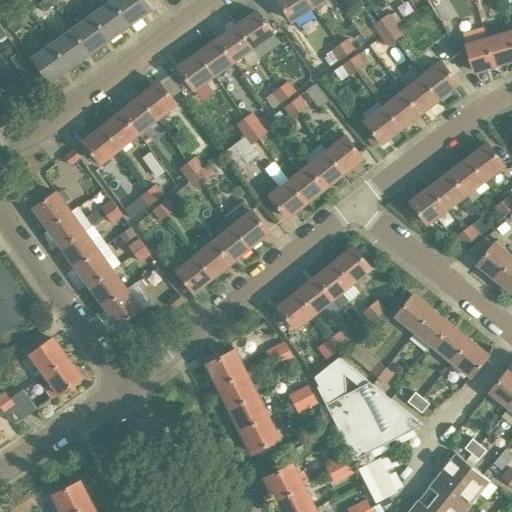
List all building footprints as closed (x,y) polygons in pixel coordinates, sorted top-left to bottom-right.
[(53,0),(43,0),(39,4),(45,12),(56,3),(53,0)] [(114,0),(111,0),(93,13),(111,39),(132,25),(114,0)] [(114,0),(132,25),(152,10),(144,0),(114,0)] [(306,0),(277,0),(292,22),(312,8),(306,0)] [(325,0),(307,0),(313,8),(325,0)] [(420,9),(408,16),(421,37),(433,30),(420,9)] [(257,12),(238,25),(254,48),(265,40),(269,45),(276,39),(257,12)] [(111,39),(93,13),(73,28),(92,54),(111,39)] [(388,14),(381,20),(387,29),(395,24),(388,14)] [(21,16),(9,25),(15,33),(27,24),(21,16)] [(381,20),(373,25),(379,35),(387,29),(381,20)] [(395,24),(387,29),(394,39),(402,34),(395,24)] [(238,25),(218,39),(235,62),(254,48),(238,25)] [(494,65),(486,38),(483,27),(462,33),(474,71),(494,65)] [(92,54),(73,28),(53,42),(71,68),(92,54)] [(387,29),(379,35),(386,45),(394,39),(387,29)] [(511,59),(511,40),(509,31),(486,38),(494,65),(511,59)] [(235,62),(218,39),(199,53),(215,76),(235,62)] [(347,39),(339,44),(347,55),(354,49),(347,39)] [(71,68),(53,42),(32,57),(50,83),(71,68)] [(339,44),(331,49),(339,60),(347,55),(339,44)] [(18,52),(10,58),(18,69),(26,64),(18,52)] [(215,76),(199,53),(178,68),(194,90),(215,76)] [(358,54),(350,60),(357,70),(365,65),(358,54)] [(350,60),(342,65),(349,75),(357,70),(350,60)] [(441,61),(423,76),(440,98),(458,83),(441,61)] [(26,64),(18,69),(26,81),(34,75),(26,64)] [(423,76),(403,91),(420,113),(440,98),(423,76)] [(288,81),(280,87),(288,97),(295,91),(288,81)] [(159,82),(141,96),(158,118),(176,104),(171,98),(159,82)] [(315,84),(305,91),(318,108),(328,100),(315,84)] [(280,87),(273,92),(280,103),(288,97),(280,87)] [(403,91),(384,106),(401,127),(420,113),(403,91)] [(0,114),(10,107),(0,93),(0,114)] [(141,96),(122,111),(139,133),(158,118),(141,96)] [(299,96),(292,102),(299,112),(307,106),(299,96)] [(292,102),(284,107),(292,117),(299,112),(292,102)] [(401,128),(384,106),(365,121),(382,143),(401,128)] [(122,111),(103,126),(121,148),(139,133),(122,111)] [(252,113),(244,118),(252,128),(259,122),(252,113)] [(244,118),(236,124),(244,134),(252,128),(244,118)] [(259,122),(252,128),(259,138),(267,132),(259,122)] [(121,148),(103,126),(83,142),(101,164),(121,148)] [(244,134),(245,136),(251,144),(259,138),(252,128),(244,134)] [(245,136),(231,147),(227,150),(240,168),(259,154),(251,144),(245,136)] [(346,136),(327,151),(344,172),(363,158),(346,136)] [(487,143),(468,158),(485,180),(504,165),(487,143)] [(74,149),(63,157),(69,165),(79,157),(74,149)] [(152,150),(144,156),(158,177),(166,171),(152,150)] [(327,151),(308,166),(325,188),(344,172),(327,151)] [(195,157),(188,163),(196,172),(203,167),(195,157)] [(468,158),(449,173),(466,195),(485,180),(468,158)] [(294,165),(300,173),(289,181),(306,202),(325,188),(308,166),(302,159),(294,165)] [(188,163),(180,169),(188,178),(196,172),(188,163)] [(196,172),(203,182),(211,176),(203,167),(196,172)] [(188,178),(196,188),(203,182),(196,172),(188,178)] [(449,173),(430,187),(447,209),(466,195),(449,173)] [(276,182),(265,190),(270,196),(287,218),(306,202),(289,181),(280,188),(276,182)] [(156,184),(148,190),(156,200),(164,194),(156,184)] [(447,209),(430,187),(410,202),(427,224),(447,209)] [(63,190),(57,194),(56,192),(33,208),(48,227),(70,211),(64,202),(69,198),(63,190)] [(148,190),(141,196),(149,206),(156,200),(148,190)] [(511,201),(508,196),(501,202),(509,212),(511,209),(511,201)] [(167,199),(160,205),(168,215),(175,209),(167,199)] [(111,200),(101,208),(106,215),(116,208),(111,200)] [(270,232),(252,210),(244,200),(225,215),(234,225),(250,247),(270,232)] [(501,202),(494,208),(501,218),(509,212),(501,202)] [(160,205),(153,211),(161,220),(168,215),(160,205)] [(116,208),(106,215),(112,223),(122,216),(116,208)] [(79,223),(70,211),(48,227),(62,247),(84,231),(79,223)] [(225,232),(215,240),(232,262),(250,247),(234,225),(225,232)] [(472,225),(464,230),(472,241),(479,235),(472,225)] [(130,227),(121,235),(127,243),(137,235),(130,227)] [(464,230),(456,236),(464,246),(472,241),(464,230)] [(98,250),(85,231),(84,231),(62,247),(76,266),(98,250)] [(138,239),(128,246),(134,254),(144,247),(138,239)] [(215,240),(197,255),(214,276),(232,262),(215,240)] [(496,280),(511,260),(511,256),(495,243),(477,264),(496,280)] [(144,247),(134,254),(140,262),(150,254),(144,247)] [(354,247),(335,263),(352,284),(371,269),(354,247)] [(112,269),(98,250),(76,266),(89,286),(112,269)] [(214,276),(197,255),(176,271),(193,292),(214,276)] [(511,260),(496,280),(511,292),(511,260)] [(352,284),(335,263),(316,277),(333,299),(340,308),(349,302),(341,292),(352,284)] [(31,309),(0,266),(0,265),(0,319),(6,327),(31,309)] [(112,269),(89,286),(104,305),(126,289),(112,269)] [(333,299),(316,277),(297,292),(314,314),(333,299)] [(134,283),(126,289),(104,305),(118,325),(149,303),(134,283)] [(314,314),(297,292),(278,308),(295,329),(314,314)] [(177,293),(167,301),(173,308),(183,300),(177,293)] [(414,331),(431,310),(413,295),(396,316),(414,331)] [(378,301),(370,307),(378,317),(386,311),(378,301)] [(370,307),(363,313),(371,323),(378,317),(370,307)] [(450,325),(431,310),(414,331),(433,346),(450,325)] [(469,340),(450,325),(433,346),(452,362),(469,340)] [(341,331),(334,337),(342,347),(349,341),(341,331)] [(334,337),(326,343),(334,353),(342,347),(334,337)] [(33,364),(36,362),(45,374),(67,358),(53,339),(27,357),(33,364)] [(469,340),(452,362),(471,377),(488,356),(469,340)] [(284,341),(266,351),(270,360),(289,350),(284,341)] [(220,391),(248,377),(234,350),(207,364),(220,391)] [(289,350),(270,360),(274,369),(293,359),(289,350)] [(12,352),(0,360),(0,370),(1,373),(18,361),(12,352)] [(339,357),(317,375),(316,379),(328,403),(328,404),(356,458),(377,500),(394,492),(378,461),(376,462),(370,451),(421,424),(339,357)] [(45,374),(51,383),(44,388),(52,399),(81,378),(67,358),(45,374)] [(378,361),(370,371),(377,377),(385,367),(378,361)] [(385,367),(377,377),(384,384),(393,373),(385,367)] [(509,407),(511,403),(511,374),(507,371),(490,392),(509,407)] [(257,395),(248,377),(220,391),(229,409),(257,395)] [(308,385),(289,395),(293,403),(312,394),(308,385)] [(6,392),(0,395),(0,405),(7,415),(11,421),(13,423),(14,423),(15,423),(16,423),(18,422),(37,409),(23,390),(11,399),(6,392)] [(414,392),(406,401),(413,407),(421,398),(414,392)] [(312,394),(293,403),(298,412),(317,402),(312,394)] [(257,395),(229,409),(238,427),(268,416),(257,395)] [(421,398),(413,407),(421,414),(429,404),(421,398)] [(268,416),(238,427),(252,454),(280,440),(268,416)] [(471,438),(463,448),(471,454),(479,444),(471,438)] [(479,444),(471,454),(478,460),(486,450),(479,444)] [(414,504),(407,511),(465,511),(480,493),(478,491),(487,481),(489,483),(490,481),(455,453),(432,481),(436,484),(433,489),(432,488),(420,502),(421,503),(418,507),(414,504)] [(344,455),(324,465),(329,474),(348,464),(344,455)] [(303,471),(297,474),(292,464),(264,478),(278,505),(306,491),(304,487),(310,484),(303,471)] [(348,464),(329,474),(333,482),(353,473),(348,464)] [(511,469),(509,467),(501,477),(508,483),(511,478),(511,469)] [(61,511),(75,511),(91,504),(79,482),(53,496),(61,511)] [(316,511),(306,491),(278,505),(281,511),(316,511)] [(28,492),(8,506),(11,511),(17,511),(34,501),(28,492)] [(366,499),(347,509),(348,511),(362,511),(371,508),(366,499)]
